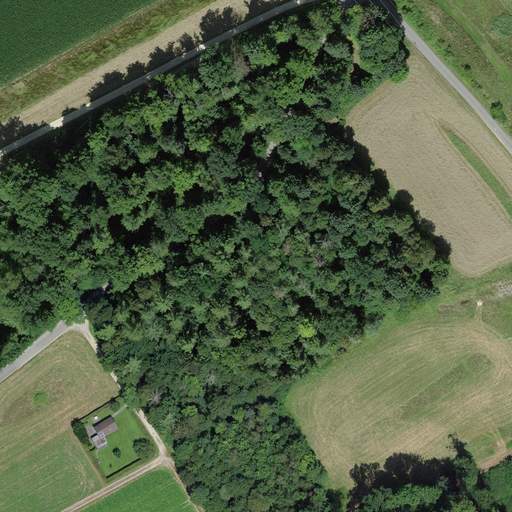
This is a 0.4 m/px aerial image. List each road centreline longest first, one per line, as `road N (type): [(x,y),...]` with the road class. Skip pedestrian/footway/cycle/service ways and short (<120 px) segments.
road 1 (track): [(317,0),(285,7),(0,154)]
road 2 (track): [(68,511),(165,458),(78,323)]
